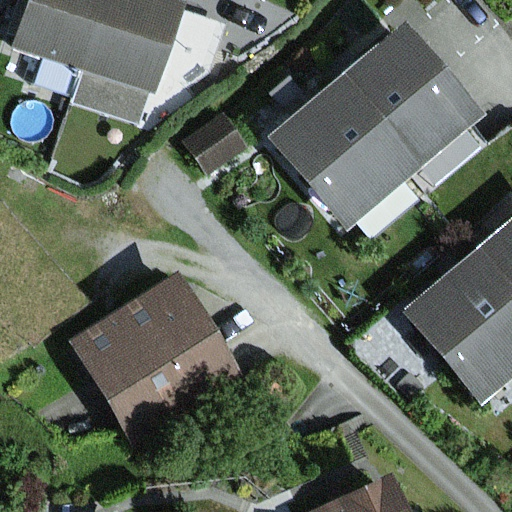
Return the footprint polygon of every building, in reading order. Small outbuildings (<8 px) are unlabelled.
[(143,0),(26,0),(11,47),(148,93),(173,10),(164,7),(143,0)] [(336,90),(403,169),(464,118),(396,39),(367,63),(336,90)] [(307,114),(273,143),(341,222),(403,169),(336,90),(307,114)] [(186,145),(205,171),(238,147),(219,120),(186,145)] [(0,308),(33,347),(83,304),(0,208),(0,308)] [(471,265),(511,312),(511,230),(491,248),(471,265)] [(449,283),(408,318),(476,397),(511,366),(511,312),(471,265),(449,283)] [(168,287),(76,345),(139,444),(178,420),(174,412),(170,407),(223,374),(168,287)] [(263,370),(227,403),(249,427),(285,393),(263,370)] [(392,511),(381,489),(342,507),(331,511),(392,511)]
